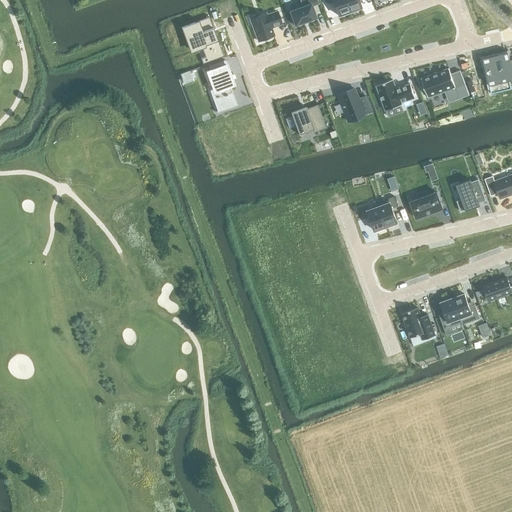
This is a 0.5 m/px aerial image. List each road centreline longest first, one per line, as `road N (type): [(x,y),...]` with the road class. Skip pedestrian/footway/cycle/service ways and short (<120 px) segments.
road 1 (residential): [(259,95),(471,42)]
road 2 (residential): [(435,0),(249,68)]
road 3 (residential): [(511,220),(359,257)]
road 4 (residential): [(375,302),(511,253)]
